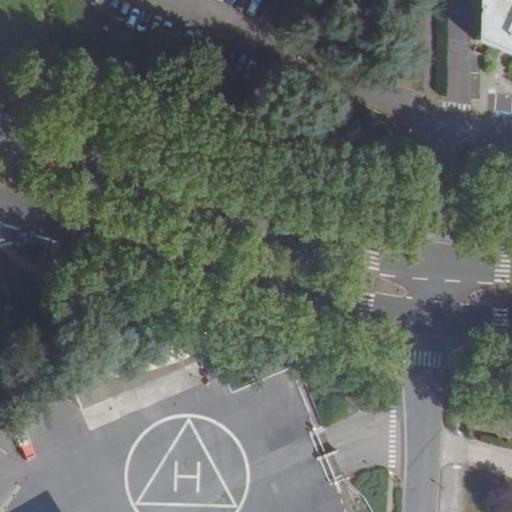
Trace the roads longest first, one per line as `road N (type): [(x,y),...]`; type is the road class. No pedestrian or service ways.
road 1 (tertiary): [(442,263),(259,226),(0,142)]
road 2 (tertiary): [(48,221),(229,280),(436,320)]
road 3 (residential): [(436,320),(421,511)]
